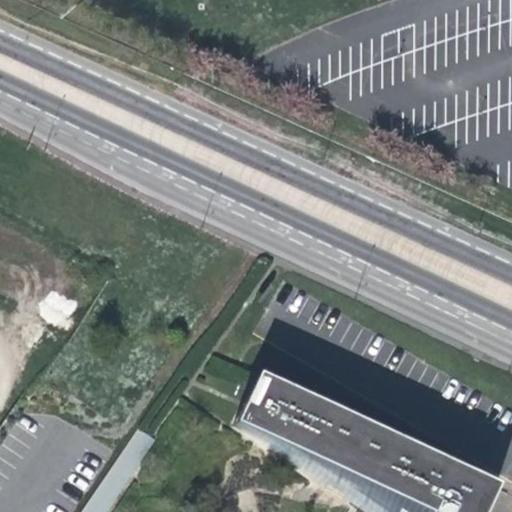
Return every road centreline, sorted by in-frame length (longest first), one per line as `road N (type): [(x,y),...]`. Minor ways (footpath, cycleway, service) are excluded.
road 1 (primary): [(0,86),(511,321)]
road 2 (primary): [(511,275),(0,42)]
